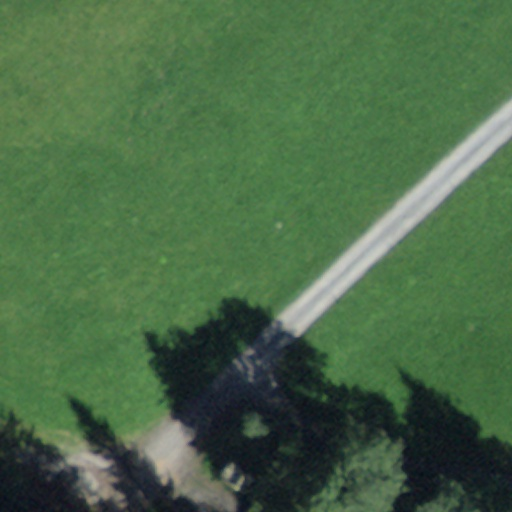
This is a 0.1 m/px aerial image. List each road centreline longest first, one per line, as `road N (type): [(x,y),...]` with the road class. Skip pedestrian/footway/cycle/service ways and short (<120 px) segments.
road 1 (track): [(511,119),(294,320),(106,511)]
road 2 (track): [(216,396),(511,473)]
